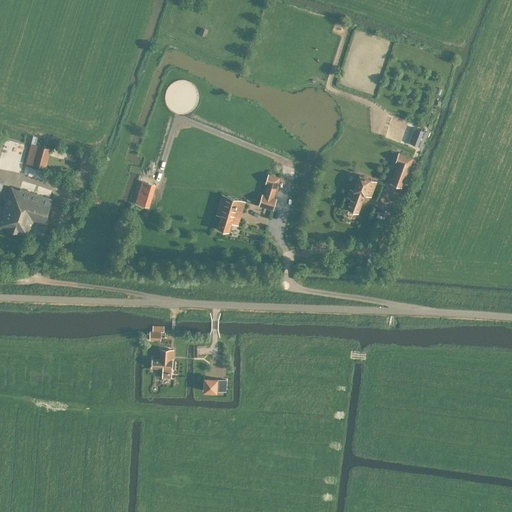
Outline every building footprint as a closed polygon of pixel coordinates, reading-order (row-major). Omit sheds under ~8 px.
[(205,19),(202,25),(208,28),(211,21),(205,19)] [(32,164),(45,168),(51,147),(37,144),(28,141),(23,161),(32,164)] [(54,143),(53,150),(73,153),(74,145),(54,143)] [(399,162),(392,182),(403,186),(414,157),(400,152),(396,161),(399,162)] [(270,182),(267,193),(265,192),(261,203),(275,208),(279,196),(276,195),(282,176),(271,172),(268,182),(270,182)] [(369,176),(366,174),(365,175),(362,173),(349,207),(360,211),(367,193),(372,195),(378,180),(369,176)] [(0,215),(0,226),(28,235),(33,221),(43,224),(52,199),(19,188),(19,189),(10,186),(0,215)] [(220,226),(231,230),(234,221),(241,223),(248,200),(230,194),(220,226)] [(149,330),(149,339),(160,339),(160,331),(152,330),(149,330)] [(152,357),(151,367),(162,368),(162,377),(171,377),(172,358),(170,358),(170,348),(160,348),(160,358),(152,357)] [(204,377),(204,390),(216,390),(216,378),(216,377),(204,377)]
